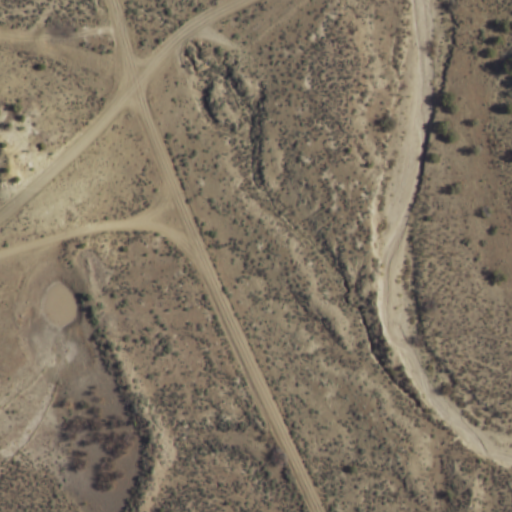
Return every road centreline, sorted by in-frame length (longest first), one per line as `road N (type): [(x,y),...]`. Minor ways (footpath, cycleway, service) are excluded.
road 1 (tertiary): [(307,511),(173,218),(132,113),(101,0)]
road 2 (tertiary): [(0,213),(167,38),(233,0)]
road 3 (residential): [(119,65),(0,38)]
